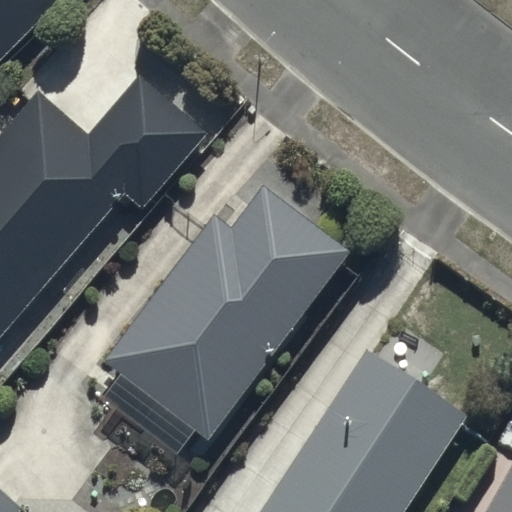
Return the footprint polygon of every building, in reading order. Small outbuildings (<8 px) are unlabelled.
[(0,0),(0,61),(60,0),(0,0)] [(0,127),(0,335),(121,197),(138,212),(205,135),(134,74),(83,133),(34,89),(0,127)] [(205,440),(345,252),(258,187),(229,226),(211,213),(100,361),(205,440)] [(399,511),(463,416),(365,353),(260,511),(399,511)] [(511,511),(511,457),(481,511),(511,511)] [(0,511),(20,511),(22,510),(0,491),(0,511)]
